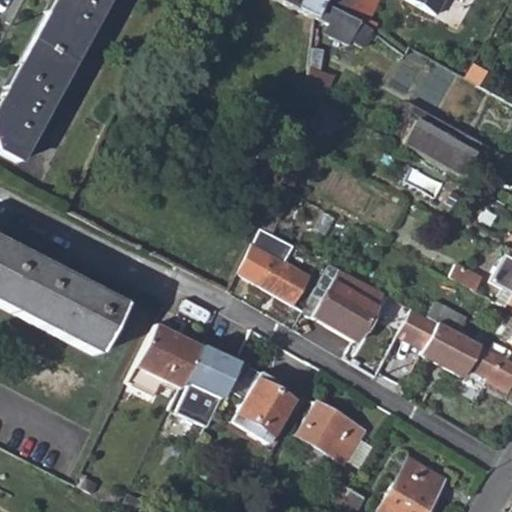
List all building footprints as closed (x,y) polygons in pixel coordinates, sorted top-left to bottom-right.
[(0,156),(12,164),(101,0),(51,0),(0,94),(0,156)] [(266,0),(289,11),(289,9),(310,20),(318,4),(319,0),(266,0)] [(350,0),(319,0),(318,4),(343,16),(350,0)] [(350,0),(343,16),(348,21),(363,29),(374,0),(350,0)] [(399,0),(430,18),(440,0),(399,0)] [(366,37),(365,32),(363,29),(348,21),(343,16),(318,4),(310,20),(311,20),(324,27),(328,38),(340,44),(342,41),(355,46),(361,44),(366,37)] [(367,32),(388,48),(396,37),(376,21),(367,32)] [(483,72),(471,65),(462,80),(474,86),(483,72)] [(329,77),(303,69),(300,94),(317,103),(329,77)] [(325,138),(338,115),(317,103),(297,142),(310,149),(318,133),(325,138)] [(493,162),(496,156),(402,103),(384,141),(456,180),(472,151),(493,162)] [(298,171),(284,164),(280,172),(276,181),(289,188),(298,171)] [(267,236),(289,195),(273,187),(253,229),(267,236)] [(279,264),(288,247),(267,236),(253,229),(231,274),(287,306),(304,279),(279,264)] [(0,247),(0,310),(88,357),(114,307),(0,247)] [(487,282),(508,295),(511,288),(511,262),(501,256),(487,282)] [(452,266),(444,279),(471,293),(478,281),(452,266)] [(349,344),(378,295),(324,267),(297,313),(349,344)] [(511,344),(511,288),(508,295),(503,304),(511,310),(511,329),(505,341),(511,344)] [(432,303),(423,319),(453,334),(462,319),(432,303)] [(423,319),(406,309),(392,336),(417,350),(415,355),(458,378),(463,368),(481,378),(480,380),(503,393),(511,375),(511,365),(453,334),(423,319)] [(495,334),(505,341),(511,329),(511,320),(506,317),(495,334)] [(156,382),(174,391),(177,384),(194,349),(151,327),(123,383),(148,396),(156,382)] [(201,429),(206,419),(231,366),(194,349),(177,384),(183,387),(170,415),(201,429)] [(252,382),(226,424),(262,445),(287,403),(252,382)] [(174,391),(163,411),(170,415),(183,387),(177,384),(174,391)] [(313,404),(293,436),(340,464),(359,432),(313,404)] [(405,460),(373,511),(420,511),(439,480),(405,460)] [(331,484),(313,511),(333,511),(345,492),(331,484)] [(353,511),(360,500),(345,492),(333,511),(353,511)] [(177,511),(182,503),(169,498),(162,511),(177,511)]
